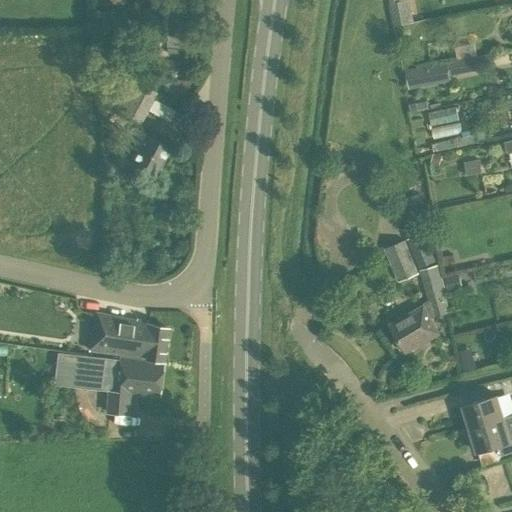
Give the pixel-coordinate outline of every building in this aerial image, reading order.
[(165,37),(168,6),(162,5),(159,37),(165,37)] [(97,34),(108,34),(108,20),(97,20),(97,34)] [(179,49),(180,37),(167,36),(166,47),(179,49)] [(118,62),(119,37),(108,37),(107,62),(118,62)] [(476,56),(474,43),(454,47),(457,60),(446,62),(447,63),(440,65),(442,76),(480,69),(478,56),(476,56)] [(180,60),(181,50),(165,48),(164,57),(180,60)] [(425,66),(405,70),(408,89),(429,85),(425,66)] [(184,81),(186,74),(168,70),(167,77),(166,77),(162,92),(186,98),(190,82),(184,81)] [(138,125),(155,93),(122,75),(105,107),(138,125)] [(409,104),(411,112),(419,110),(429,108),(427,101),(417,103),(417,102),(409,104)] [(431,126),(459,120),(456,106),(428,112),(431,126)] [(153,176),(168,147),(136,130),(136,129),(127,145),(138,151),(131,164),(153,176)] [(466,176),(482,172),(479,159),(463,162),(466,176)] [(426,209),(419,193),(394,204),(397,209),(402,207),(407,217),(426,209)] [(419,269),(436,261),(421,227),(404,235),(419,269)] [(398,282),(419,274),(405,240),(385,249),(398,282)] [(405,352),(439,333),(430,318),(450,313),(442,287),(445,287),(438,265),(419,270),(425,290),(428,299),(422,303),(423,306),(390,325),(399,341),(395,343),(400,351),(404,350),(405,352)] [(137,322),(98,314),(91,349),(146,357),(146,359),(163,362),(168,329),(145,324),(146,322),(137,320),(137,322)] [(464,371),(476,368),(471,348),(459,351),(464,371)] [(87,357),(70,356),(67,374),(66,380),(108,383),(108,391),(107,413),(127,415),(128,395),(157,397),(162,364),(120,358),(119,359),(88,356),(87,357)] [(470,429),(504,419),(497,396),(463,406),(470,429)] [(504,419),(470,429),(477,451),(498,445),(501,456),(511,452),(511,428),(508,430),(504,419)] [(499,501),(510,499),(505,473),(494,475),(499,501)]
